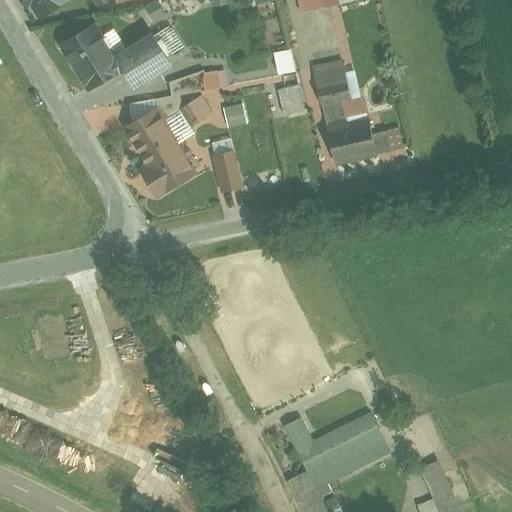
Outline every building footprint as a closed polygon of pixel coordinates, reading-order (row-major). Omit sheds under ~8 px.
[(26,0),(29,4),(32,2),(41,16),(66,0),(26,0)] [(297,0),(300,13),(361,0),(297,0)] [(158,1),(148,7),(156,21),(166,14),(158,1)] [(116,59),(96,25),(65,44),(91,88),(122,69),(129,71),(138,85),(172,64),(155,35),(116,59)] [(375,47),(352,52),(355,66),(378,61),(375,47)] [(277,74),(295,72),(292,50),(274,52),(277,74)] [(345,62),(316,68),(325,106),(345,102),(354,100),(345,62)] [(206,70),(172,82),(174,96),(179,95),(210,90),(207,73),(206,70)] [(218,71),(207,73),(210,90),(221,88),(218,71)] [(284,114),(305,109),(299,84),(278,89),(284,114)] [(174,96),(156,99),(158,110),(165,121),(182,111),(181,110),(183,108),(179,95),(174,96)] [(203,96),(183,108),(181,110),(182,111),(191,127),(214,113),(203,96)] [(129,104),(131,114),(156,108),(154,98),(129,104)] [(345,102),(325,106),(329,123),(349,119),(345,102)] [(244,105),(226,109),(230,127),(249,123),(244,105)] [(158,110),(129,128),(153,166),(145,171),(160,194),(196,172),(165,121),(158,110)] [(371,120),(350,125),(349,119),(329,123),(338,162),(379,153),(374,133),(371,120)] [(390,130),(374,133),(379,153),(379,154),(395,150),(390,130)] [(236,151),(217,156),(225,191),(245,186),(236,151)] [(375,416),(313,447),(300,419),(287,425),(318,487),(391,450),(375,416)] [(439,462),(423,469),(442,511),(452,511),(460,509),(439,462)]
